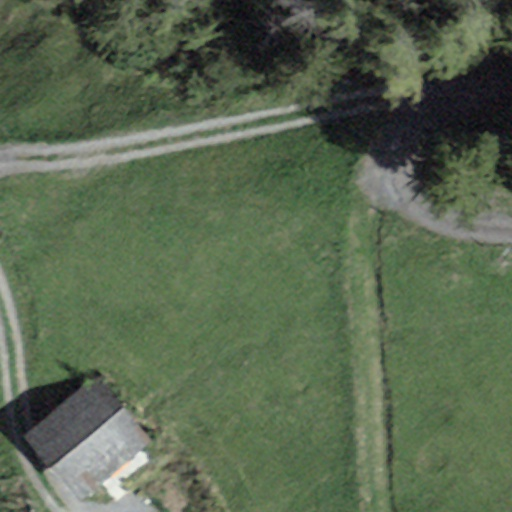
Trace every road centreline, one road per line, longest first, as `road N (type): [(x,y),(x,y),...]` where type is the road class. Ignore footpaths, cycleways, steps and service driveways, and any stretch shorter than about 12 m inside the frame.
road 1 (track): [(0,159),(133,149),(393,97),(442,104)]
road 2 (track): [(511,77),(413,124),(398,142),(391,175),(410,209),(476,232),(511,233)]
road 3 (track): [(71,511),(25,441),(0,301)]
